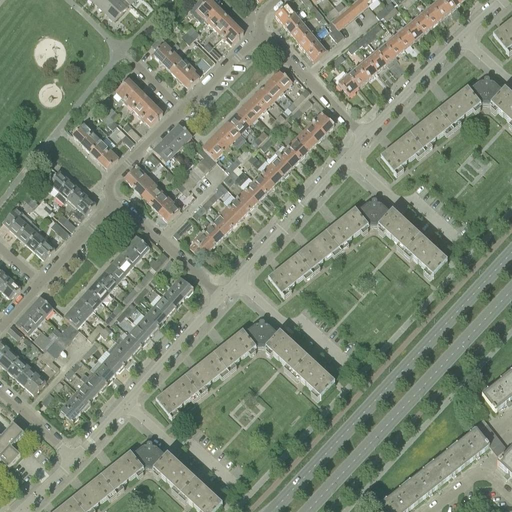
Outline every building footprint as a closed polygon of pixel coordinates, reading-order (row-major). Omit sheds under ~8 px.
[(99,0),(94,6),(104,15),(117,1),(116,0),(99,0)] [(305,0),(298,0),(306,8),(310,5),(305,0)] [(353,0),(356,3),(359,0),(367,9),(377,1),(375,0),(353,0)] [(362,13),(367,9),(359,0),(356,3),(355,4),(362,13)] [(453,0),(441,0),(440,1),(450,14),(460,7),(453,0)] [(117,1),(104,15),(113,24),(126,10),(117,1)] [(189,13),(188,13),(193,18),(193,19),(201,27),(205,24),(217,11),(209,3),(208,3),(205,6),(200,1),(192,9),(189,13)] [(440,1),(430,9),(441,22),(450,14),(440,1)] [(412,6),(408,2),(402,7),(406,11),(412,6)] [(355,4),(350,8),(358,17),(362,13),(355,4)] [(340,5),(334,10),(337,14),(343,9),(340,5)] [(390,6),(385,10),(388,15),(394,10),(390,6)] [(426,13),(421,17),(432,30),(441,22),(430,9),(429,7),(424,11),(426,13)] [(274,19),(282,28),(295,17),(287,8),(274,19)] [(350,8),(345,12),(353,21),(358,17),(350,8)] [(309,13),(313,18),(318,14),(313,9),(309,13)] [(337,14),(334,10),(328,15),(331,19),(337,14)] [(379,23),(382,21),(388,15),(385,10),(375,18),(379,23)] [(394,10),(388,15),(392,19),(398,14),(394,10)] [(208,26),(214,32),(226,20),(217,11),(205,24),(207,27),(208,26)] [(345,12),(340,16),(348,25),(353,21),(345,12)] [(318,14),(313,18),(318,25),(323,21),(318,14)] [(388,15),(382,21),(385,25),(392,19),(388,15)] [(340,16),(336,20),(343,29),(348,25),(340,16)] [(282,28),(290,37),(303,27),(295,17),(282,28)] [(421,17),(412,24),(423,37),(432,30),(421,17)] [(218,38),(221,41),(234,29),(226,20),(214,32),(219,37),(218,38)] [(331,24),(331,25),(336,30),(338,33),(343,29),(336,20),(331,24)] [(412,24),(403,32),(413,45),(423,37),(412,24)] [(511,24),(508,28),(507,28),(500,34),(493,39),(493,40),(505,56),(506,55),(511,50),(511,24)] [(331,34),(336,30),(331,25),(327,28),(331,34)] [(297,47),(310,36),(303,27),(290,37),(297,47)] [(377,28),(372,32),(375,37),(381,32),(377,28)] [(191,29),(186,35),(190,39),(195,33),(191,29)] [(234,29),(221,41),(224,44),(225,44),(231,50),(243,37),(234,29)] [(331,34),(328,37),(336,46),(344,40),(338,33),(336,30),(331,34)] [(372,32),(365,37),(369,42),(375,37),(372,32)] [(403,32),(394,40),(404,53),(413,45),(403,32)] [(195,33),(190,39),(194,43),(199,37),(195,33)] [(180,40),(184,44),(190,39),(186,35),(180,40)] [(305,56),(318,45),(310,36),(297,47),(305,56)] [(190,39),(184,44),(188,48),(194,43),(190,39)] [(362,40),(353,47),(357,52),(362,49),(363,50),(368,46),(362,40)] [(394,40),(384,47),(395,60),(404,53),(394,40)] [(162,42),(153,51),(157,55),(153,58),(162,67),(174,54),(179,50),(175,47),(171,51),(166,45),(162,42)] [(203,50),(208,55),(212,50),(207,45),(203,50)] [(313,65),(326,55),(318,45),(305,56),(313,65)] [(357,52),(353,47),(347,53),(351,58),(357,52)] [(384,47),(375,55),(386,68),(388,71),(394,66),(392,63),(395,60),(384,47)] [(197,48),(193,52),(197,56),(201,61),(206,57),(201,52),(197,48)] [(212,50),(208,55),(217,64),(221,59),(212,50)] [(162,67),(170,75),(181,64),(177,60),(178,58),(174,54),(162,67)] [(375,55),(366,63),(377,76),(386,68),(375,55)] [(206,57),(201,61),(210,70),(214,66),(206,57)] [(341,58),(335,63),(338,67),(344,62),(341,58)] [(338,67),(335,63),(329,68),(333,72),(338,67)] [(366,63),(357,70),(367,83),(377,76),(366,63)] [(170,75),(179,84),(191,71),(188,68),(186,69),(181,64),(170,75)] [(357,70),(347,78),(358,91),(367,83),(357,70)] [(191,71),(179,84),(188,92),(191,89),(199,82),(194,77),(195,75),(191,71)] [(343,73),(332,82),(337,87),(338,88),(341,92),(342,91),(349,99),(358,91),(347,78),(343,73)] [(279,75),(270,83),(282,96),(286,93),(285,92),(292,86),(284,79),(283,80),(279,75)] [(502,96),(493,87),(491,89),(488,89),(489,83),(487,82),(485,82),(483,83),(483,86),(483,88),(480,88),(479,86),(469,94),(467,92),(467,93),(480,109),(481,109),(480,108),(480,107),(483,105),(487,105),(489,108),(490,108),(489,110),(502,96)] [(120,101),(124,105),(136,92),(128,83),(123,88),(123,87),(115,95),(120,100),(120,101)] [(270,83),(261,92),(274,104),(282,96),(270,83)] [(127,107),(133,113),(145,101),(136,92),(124,105),(127,107)] [(261,92),(253,100),(265,113),(274,104),(261,92)] [(305,92),(292,105),(296,110),(310,96),(305,92)] [(467,93),(460,98),(459,98),(453,104),(452,104),(445,110),(438,115),(439,116),(452,133),(451,131),(457,126),(458,125),(463,121),(462,120),(466,117),(466,118),(467,118),(472,114),(479,108),(480,110),(480,109),(467,93)] [(511,129),(511,101),(504,94),(502,96),(489,110),(490,109),(497,115),(502,120),(503,119),(506,122),(506,123),(505,123),(506,123),(510,128),(511,128),(511,129)] [(253,100),(245,109),(257,121),(265,113),(253,100)] [(138,119),(141,122),(153,109),(145,101),(133,113),(138,118),(138,119)] [(308,103),(298,112),(303,116),(312,107),(308,103)] [(296,110),(292,105),(287,110),(291,115),(296,110)] [(153,109),(141,122),(145,126),(145,125),(150,130),(158,122),(162,118),(153,109)] [(245,109),(236,117),(248,130),(257,121),(245,109)] [(111,110),(106,116),(109,119),(114,114),(111,110)] [(303,116),(298,112),(294,117),(298,121),(303,116)] [(114,114),(109,119),(113,123),(118,118),(114,114)] [(450,131),(452,133),(439,116),(438,115),(438,116),(431,121),(424,127),(417,133),(416,133),(410,138),(410,139),(423,156),(423,155),(422,154),(429,149),(429,148),(434,144),(435,144),(434,144),(434,143),(437,140),(438,141),(443,137),(444,137),(450,131)] [(100,121),(104,124),(109,119),(106,116),(100,121)] [(236,117),(227,126),(240,138),(248,130),(236,117)] [(280,117),(275,123),(279,127),(284,121),(280,117)] [(316,123),(312,126),(324,138),(334,129),(329,125),(321,118),(316,123)] [(109,119),(104,124),(108,129),(112,133),(117,129),(117,127),(113,123),(109,119)] [(279,127),(275,123),(271,127),(275,131),(279,127)] [(286,124),(281,129),(285,133),(290,128),(286,124)] [(76,135),(72,139),(81,148),(93,135),(90,132),(84,126),(83,128),(76,135)] [(122,130),(127,135),(131,131),(126,126),(122,130)] [(227,126),(219,135),(231,147),(240,138),(227,126)] [(310,129),(304,135),(316,146),(324,138),(312,126),(309,129),(310,129)] [(179,128),(170,137),(182,149),(191,140),(184,132),(183,133),(179,128)] [(281,129),(276,134),(281,138),(285,133),(281,129)] [(81,148),(90,156),(100,145),(107,138),(99,130),(93,135),(81,148)] [(131,131),(127,135),(136,144),(140,140),(131,131)] [(116,137),(121,142),(125,138),(120,133),(116,137)] [(264,134),(258,140),(262,144),(267,138),(264,134)] [(219,135),(210,143),(223,155),(231,147),(219,135)] [(299,139),(295,143),(307,155),(316,146),(304,135),(299,140),(299,139)] [(170,137),(161,145),(173,157),(182,149),(170,137)] [(125,138),(121,142),(130,151),(134,147),(125,138)] [(422,154),(423,156),(410,139),(410,138),(409,138),(403,144),(402,144),(395,150),(388,155),(388,156),(381,161),(380,161),(393,177),(394,177),(400,171),(401,171),(406,167),(406,166),(405,166),(409,163),(409,164),(410,164),(415,160),(422,154)] [(262,144),(258,140),(254,144),(258,148),(262,144)] [(270,141),(264,146),(268,150),(274,145),(270,141)] [(202,151),(207,157),(216,166),(217,165),(215,163),(223,155),(210,143),(202,151)] [(293,146),(287,152),(299,163),(307,155),(295,143),(292,146),(293,146)] [(90,156),(98,165),(110,152),(107,149),(105,150),(100,145),(90,156)] [(173,157),(161,145),(153,154),(165,166),(173,157)] [(268,150),(264,146),(260,150),(264,154),(268,150)] [(198,156),(203,161),(207,157),(202,151),(198,156)] [(110,152),(98,165),(107,173),(110,170),(111,170),(118,163),(113,158),(114,156),(110,152)] [(246,152),(241,157),(245,161),(250,156),(246,152)] [(282,156),(278,160),(291,172),(299,163),(287,152),(282,157),(282,156)] [(150,156),(146,160),(155,169),(159,165),(150,156)] [(212,170),(216,166),(207,157),(203,161),(212,170)] [(245,161),(241,157),(237,161),(241,165),(245,161)] [(253,158),(248,163),(252,167),(257,162),(253,158)] [(276,163),(270,169),(282,180),(291,172),(278,160),(275,163),(276,163)] [(203,161),(199,164),(208,174),(212,170),(203,161)] [(188,163),(184,168),(188,172),(193,167),(188,163)] [(252,167),(248,163),(243,168),(247,172),(252,167)] [(265,163),(257,172),(262,177),(274,189),(282,180),(270,169),(265,163)] [(204,178),(208,174),(199,164),(195,169),(204,178)] [(228,177),(228,178),(232,174),(236,169),(232,165),(224,173),(228,177)] [(188,172),(184,168),(179,172),(183,177),(188,172)] [(159,173),(163,178),(167,173),(163,169),(159,173)] [(195,169),(191,172),(200,182),(204,178),(195,169)] [(124,182),(133,191),(145,179),(141,175),(137,170),(124,182)] [(191,172),(187,176),(196,186),(200,182),(191,172)] [(167,173),(163,178),(168,183),(173,178),(167,173)] [(238,180),(232,174),(228,178),(234,184),(238,180)] [(54,200),(54,199),(68,183),(59,175),(44,192),(54,200)] [(187,176),(183,181),(192,190),(196,186),(187,176)] [(259,181),(254,186),(265,197),(274,189),(262,177),(258,180),(259,181)] [(228,178),(223,183),(229,189),(234,184),(228,178)] [(133,191),(141,200),(154,187),(151,184),(150,184),(145,179),(133,191)] [(248,180),(240,189),(245,194),(257,206),(265,197),(254,186),(248,180)] [(183,181),(179,185),(180,185),(185,190),(188,194),(192,190),(183,181)] [(63,207),(67,203),(77,191),(68,183),(54,199),(63,207)] [(175,190),(181,195),(185,190),(180,185),(175,190)] [(141,200),(150,208),(162,196),(157,191),(154,187),(141,200)] [(188,194),(185,190),(181,195),(185,200),(190,195),(188,194)] [(67,203),(76,211),(86,199),(77,191),(67,203)] [(218,192),(214,197),(218,201),(222,196),(218,193),(218,192)] [(242,197),(237,203),(248,214),(257,206),(245,194),(241,197),(242,197)] [(150,208),(158,217),(171,204),(168,201),(167,201),(162,196),(150,208)] [(29,217),(37,207),(26,197),(18,208),(29,217)] [(214,197),(208,202),(209,202),(212,206),(218,201),(214,197)] [(76,211),(71,216),(80,224),(85,219),(96,208),(86,199),(76,211)] [(42,202),(38,207),(43,212),(47,207),(42,202)] [(231,207),(228,211),(240,223),(248,214),(237,203),(232,208),(231,207)] [(377,229),(378,230),(392,216),(390,217),(380,208),(379,210),(376,210),(376,205),(375,203),(373,203),(371,205),(371,207),(371,210),(368,210),(367,208),(357,216),(368,230),(368,229),(371,227),(375,227),(377,229)] [(171,204),(158,217),(167,225),(171,221),(179,213),(174,208),(171,204)] [(34,212),(39,216),(43,212),(38,207),(34,212)] [(47,207),(43,212),(47,216),(51,219),(54,216),(50,213),(52,211),(47,207)] [(202,208),(197,214),(201,218),(206,213),(202,209),(202,208)] [(8,232),(17,240),(27,228),(31,225),(30,225),(31,224),(15,210),(2,225),(8,231),(8,232)] [(225,214),(220,220),(231,231),(240,223),(228,211),(224,214),(225,214)] [(43,212),(39,216),(43,220),(47,216),(43,212)] [(197,214),(192,219),(196,223),(201,218),(197,214)] [(368,231),(369,231),(368,230),(357,216),(355,214),(354,214),(348,220),(347,220),(340,225),(340,226),(333,231),(333,232),(326,237),(327,238),(340,254),(339,253),(345,247),(346,247),(351,243),(351,242),(350,242),(354,239),(354,240),(355,240),(360,236),(360,235),(367,230),(368,231)] [(419,241),(406,228),(392,216),(378,230),(377,231),(377,232),(378,231),(385,237),(390,241),(390,242),(390,241),(391,241),(394,244),(393,245),(394,245),(398,249),(399,250),(405,255),(404,257),(405,256),(406,255),(419,241)] [(57,223),(61,227),(66,222),(61,218),(57,223)] [(214,224),(211,227),(223,240),(231,231),(220,220),(215,225),(214,224)] [(66,222),(61,227),(71,235),(75,230),(66,222)] [(172,238),(176,242),(192,227),(188,223),(172,238)] [(208,231),(203,237),(214,248),(223,240),(211,227),(210,228),(206,223),(203,227),(207,231),(208,231)] [(17,240),(26,248),(36,237),(39,233),(31,225),(27,228),(17,240)] [(50,230),(54,234),(59,229),(55,225),(50,230)] [(59,229),(54,234),(64,243),(69,237),(59,229)] [(194,245),(189,250),(195,256),(200,252),(205,257),(214,248),(203,237),(199,233),(198,235),(196,237),(197,238),(198,240),(193,245),(194,245)] [(26,248),(35,256),(45,245),(36,237),(26,248)] [(338,253),(340,254),(327,238),(326,237),(297,260),(298,260),(298,261),(310,276),(311,277),(310,275),(317,270),(323,266),(322,264),(325,262),(326,263),(331,259),(338,253)] [(136,240),(128,249),(141,261),(149,252),(136,240)] [(432,253),(419,241),(406,255),(405,256),(412,262),(417,266),(418,265),(421,268),(421,269),(420,269),(421,270),(425,274),(426,274),(432,280),(432,281),(446,266),(432,253)] [(45,245),(35,256),(44,264),(54,253),(45,245)] [(128,249),(120,258),(133,270),(141,261),(128,249)] [(168,260),(162,256),(155,264),(152,261),(147,266),(155,274),(168,260)] [(120,258),(112,266),(125,278),(133,270),(120,258)] [(303,281),(310,276),(298,261),(298,260),(297,260),(290,265),(290,266),(283,271),(276,277),(269,283),(268,283),(281,299),(282,298),(288,293),(289,293),(294,289),(294,288),(293,287),(297,285),(297,286),(298,285),(303,281)] [(175,267),(169,262),(157,276),(158,276),(156,278),(160,281),(161,282),(175,267)] [(112,266),(104,275),(117,287),(125,278),(112,266)] [(149,273),(144,279),(147,282),(153,277),(149,273)] [(0,276),(0,294),(10,283),(1,275),(0,276)] [(104,275),(96,284),(109,296),(117,287),(104,275)] [(156,277),(150,284),(154,287),(160,281),(156,278),(156,277)] [(147,282),(144,279),(139,285),(142,288),(147,282)] [(180,281),(171,291),(183,302),(186,298),(187,299),(193,293),(180,281)] [(10,283),(0,294),(9,303),(19,291),(10,283)] [(96,284),(88,293),(101,305),(109,296),(96,284)] [(145,290),(139,296),(143,300),(148,294),(145,290)] [(133,291),(128,297),(131,300),(136,295),(133,291)] [(171,291),(162,300),(175,312),(181,306),(179,305),(183,302),(171,291)] [(88,293),(80,302),(93,314),(101,305),(88,293)] [(143,300),(139,296),(133,303),(137,306),(143,300)] [(131,300),(128,297),(122,303),(126,306),(131,300)] [(40,300),(31,309),(45,321),(53,312),(40,300)] [(162,300),(153,310),(166,321),(169,317),(170,318),(175,312),(162,300)] [(80,302),(72,311),(85,323),(93,314),(80,302)] [(31,309),(23,319),(36,330),(45,321),(31,309)] [(117,309),(112,315),(115,318),(120,312),(117,309)] [(127,309),(122,316),(125,319),(131,313),(127,309)] [(153,310),(145,319),(158,331),(164,325),(162,324),(166,321),(153,310)] [(64,320),(70,326),(77,332),(85,323),(72,311),(64,320)] [(112,315),(106,321),(110,324),(115,318),(112,315)] [(125,319),(122,316),(116,322),(120,325),(125,319)] [(36,330),(23,319),(15,327),(28,339),(36,330)] [(145,319),(136,329),(148,340),(152,336),(153,337),(158,331),(145,319)] [(61,324),(66,330),(70,326),(64,320),(61,324)] [(278,339),(268,330),(266,332),(264,332),(264,326),(263,325),(260,325),(259,326),(258,329),(258,331),(256,331),(254,329),(244,337),(255,351),(256,350),(258,348),(262,349),(265,351),(266,351),(278,339)] [(79,334),(77,332),(70,326),(66,330),(75,338),(79,334)] [(98,327),(94,331),(99,336),(102,332),(103,331),(98,327)] [(12,329),(7,334),(18,344),(23,339),(12,329)] [(103,331),(102,332),(103,332),(108,337),(111,334),(108,331),(106,329),(103,331)] [(136,329),(128,338),(141,350),(146,344),(145,343),(148,340),(136,329)] [(66,330),(62,334),(71,343),(75,338),(66,330)] [(55,331),(52,334),(57,340),(58,339),(60,336),(55,331)] [(94,331),(86,341),(91,345),(99,336),(94,331)] [(99,336),(105,342),(108,337),(103,332),(102,332),(99,336)] [(60,336),(58,339),(67,347),(71,343),(62,334),(60,336)] [(256,352),(255,351),(244,337),(243,335),(242,336),(214,358),(215,359),(225,373),(226,374),(233,368),(239,364),(238,363),(241,360),(242,362),(247,357),(255,351),(256,353),(256,352)] [(301,357),(299,356),(293,350),(279,337),(278,339),(266,351),(264,353),(265,353),(266,352),(273,358),(278,363),(279,362),(282,365),(281,366),(286,371),(292,377),(291,378),(306,362),(301,357)] [(119,340),(115,344),(131,358),(135,355),(136,356),(141,350),(128,338),(123,343),(119,340)] [(57,340),(54,343),(63,351),(67,347),(58,339),(57,340)] [(47,340),(39,349),(43,353),(51,343),(47,340)] [(26,341),(22,344),(28,350),(31,347),(32,346),(26,341)] [(54,343),(50,347),(59,355),(63,351),(54,343)] [(106,353),(107,354),(124,369),(129,364),(128,362),(131,358),(116,344),(115,343),(106,353)] [(0,344),(0,363),(9,353),(0,344)] [(31,347),(28,350),(34,355),(37,352),(38,352),(32,346),(31,347)] [(50,347),(47,352),(56,360),(59,355),(50,347)] [(93,347),(87,354),(91,357),(97,351),(93,347)] [(47,352),(43,356),(50,362),(52,364),(56,360),(47,352)] [(0,363),(0,368),(6,374),(18,361),(9,353),(0,363)] [(91,357),(87,354),(81,360),(85,363),(91,357)] [(98,363),(102,367),(114,378),(117,374),(119,375),(124,369),(107,354),(98,363)] [(43,356),(39,360),(46,366),(50,362),(43,356)] [(197,396),(198,397),(205,391),(210,387),(209,386),(213,383),(213,384),(219,380),(226,374),(227,376),(226,374),(225,373),(215,359),(214,358),(185,381),(186,382),(197,396)] [(6,374),(15,382),(27,369),(18,361),(6,374)] [(52,364),(50,362),(46,366),(55,374),(58,371),(51,364),(52,364)] [(312,367),(310,366),(306,362),(291,378),(292,379),(293,377),(299,383),(305,388),(305,387),(309,390),(308,391),(313,396),(320,402),(334,387),(331,385),(320,375),(312,367)] [(76,366),(70,373),(74,376),(80,370),(76,366)] [(102,367),(93,376),(107,388),(112,383),(111,381),(114,378),(102,367)] [(15,382),(24,390),(36,377),(27,369),(15,382)] [(74,376),(70,373),(64,379),(68,382),(74,376)] [(80,381),(85,386),(97,397),(100,393),(102,394),(107,388),(93,376),(89,381),(84,376),(80,381)] [(36,377),(24,390),(33,398),(45,385),(36,377)] [(511,401),(511,387),(506,379),(482,398),(495,415),(505,407),(507,409),(509,408),(511,406),(509,404),(511,401)] [(198,397),(197,396),(186,382),(185,381),(156,404),(156,405),(169,420),(176,414),(182,410),(181,409),(184,406),(185,407),(190,403),(197,397),(198,399),(199,398),(198,397)] [(59,385),(53,391),(57,395),(63,388),(59,385)] [(85,386),(76,395),(90,407),(95,401),(94,400),(97,397),(85,386)] [(76,395),(68,405),(80,416),(83,412),(85,413),(90,407),(76,395)] [(41,405),(46,410),(54,401),(49,396),(41,405)] [(80,416),(68,405),(55,418),(62,424),(65,420),(72,427),(78,420),(76,419),(80,416)] [(476,428),(478,431),(479,433),(487,427),(483,422),(476,428)] [(13,427),(1,440),(0,438),(0,462),(9,470),(20,458),(11,450),(23,436),(13,427)] [(478,431),(476,433),(481,439),(491,432),(487,427),(479,433),(478,431)] [(491,432),(481,439),(485,444),(494,437),(491,432)] [(476,433),(452,451),(465,468),(477,459),(489,449),(485,444),(481,439),(476,433)] [(494,437),(485,444),(489,449),(498,442),(494,437)] [(498,442),(489,449),(492,454),(502,446),(498,442)] [(502,446),(492,454),(496,459),(506,451),(502,446)] [(165,460),(156,451),(154,453),(152,453),(152,448),(151,447),(148,447),(147,448),(146,450),(146,453),(144,453),(142,451),(132,459),(144,472),(146,470),(150,470),(153,473),(152,475),(165,460)] [(452,451),(428,470),(441,487),(453,477),(465,468),(452,451)] [(510,479),(511,481),(511,452),(497,467),(506,476),(505,478),(506,479),(508,481),(510,479)] [(132,459),(130,457),(123,463),(116,469),(115,469),(109,474),(108,475),(102,480),(103,481),(114,494),(113,495),(114,496),(121,490),(126,486),(126,485),(129,482),(130,483),(135,479),(136,479),(142,473),(143,474),(144,474),(143,473),(144,472),(132,459)] [(194,484),(181,472),(167,459),(165,460),(152,475),(153,475),(154,474),(160,480),(165,485),(166,485),(166,484),(169,487),(168,488),(169,488),(173,492),(174,493),(180,499),(179,500),(194,484)] [(428,470),(404,488),(418,505),(429,496),(441,487),(428,470)] [(114,496),(113,495),(114,494),(103,481),(102,480),(101,480),(94,486),(87,491),(87,492),(80,497),(73,503),(74,504),(80,511),(93,511),(98,509),(98,508),(97,508),(100,505),(101,506),(102,506),(107,502),(107,501),(114,496),(115,498),(115,497),(114,496)] [(207,496),(194,484),(179,500),(180,499),(187,505),(192,510),(193,509),(196,511),(195,511),(218,511),(221,509),(207,496)] [(408,511),(418,505),(404,488),(381,507),(384,511),(408,511)] [(80,511),(74,504),(73,503),(66,508),(66,509),(61,511),(80,511)]
